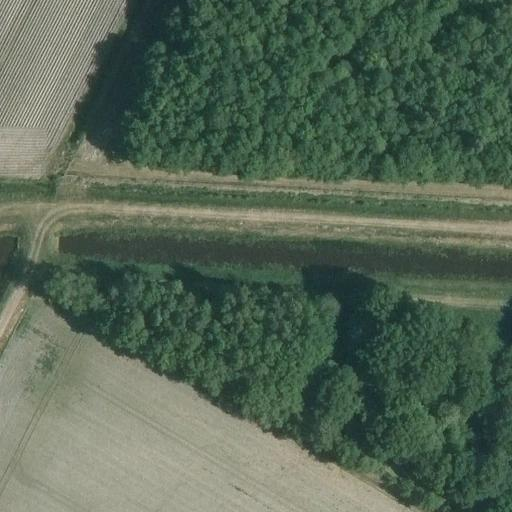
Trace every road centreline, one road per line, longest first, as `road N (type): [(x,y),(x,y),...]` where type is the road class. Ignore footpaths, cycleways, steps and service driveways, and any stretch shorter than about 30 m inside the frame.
road 1 (track): [(511,229),(65,210),(44,226),(0,317)]
road 2 (track): [(511,303),(47,274),(15,285)]
